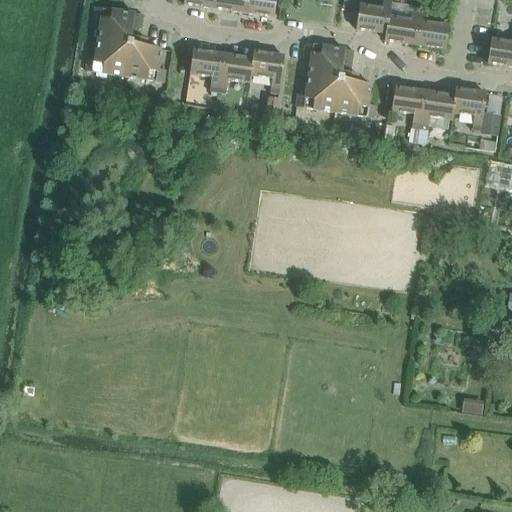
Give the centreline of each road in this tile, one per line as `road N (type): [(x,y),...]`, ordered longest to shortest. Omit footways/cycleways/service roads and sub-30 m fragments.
road 1 (residential): [(150,0),(179,21),(263,41),(298,32),(456,73)]
road 2 (track): [(404,304),(394,411),(511,428)]
